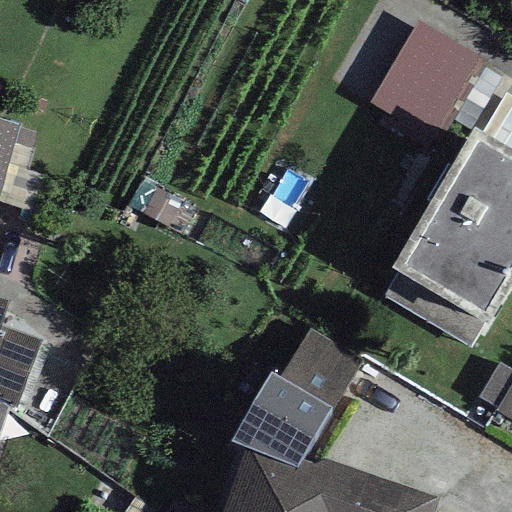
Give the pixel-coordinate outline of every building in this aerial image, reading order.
[(476,59),(417,25),(369,108),(428,142),(476,59)] [(511,97),(505,93),(478,138),(511,157),(511,97)] [(0,193),(18,128),(0,123),(0,193)] [(511,157),(478,138),(474,135),(391,275),(396,279),(385,298),(470,349),(482,328),(487,330),(511,287),(511,157)] [(0,326),(7,306),(0,303),(0,435),(10,405),(18,408),(40,342),(0,328),(0,326)] [(362,360),(310,332),(281,385),(332,414),(362,360)] [(301,465),(332,414),(281,385),(271,380),(230,451),(243,455),(296,473),(301,465)] [(243,455),(225,511),(433,511),(438,500),(323,463),(319,472),(301,465),(296,473),(243,455)]
